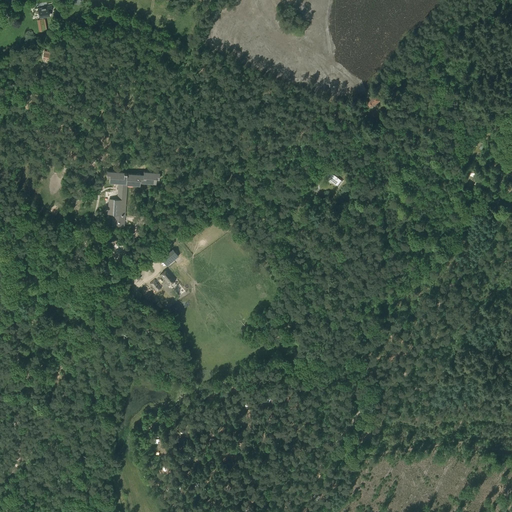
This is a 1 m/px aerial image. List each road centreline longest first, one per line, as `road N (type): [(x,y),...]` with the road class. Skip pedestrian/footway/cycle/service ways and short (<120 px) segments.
road 1 (track): [(26,457),(92,341),(130,297),(132,263),(218,201),(249,148),(274,154),(367,111)]
road 2 (track): [(283,511),(369,399),(399,378),(434,327),(445,292),(495,234),(511,125)]
road 3 (track): [(230,511),(211,453),(278,417),(310,423),(335,457),(452,443),(511,453)]
road 4 (track): [(165,239),(175,242),(218,214),(300,223),(331,205),(334,191)]
road 5 (track): [(16,282),(19,444)]
road 6 (track): [(35,282),(34,250),(0,143)]
